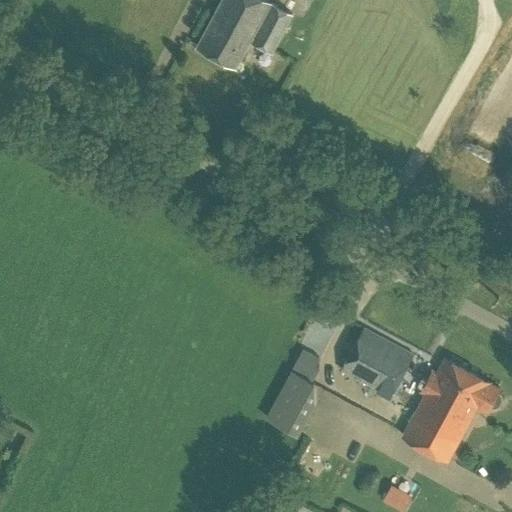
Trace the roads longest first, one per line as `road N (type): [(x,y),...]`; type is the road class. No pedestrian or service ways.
road 1 (unclassified): [(511,332),(0,55)]
road 2 (unknown): [(371,256),(481,48),(478,0)]
